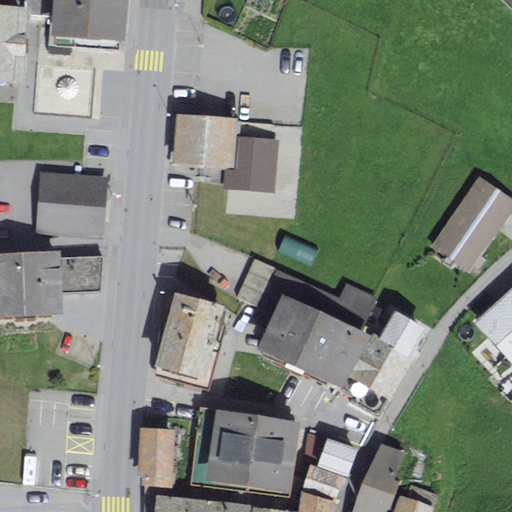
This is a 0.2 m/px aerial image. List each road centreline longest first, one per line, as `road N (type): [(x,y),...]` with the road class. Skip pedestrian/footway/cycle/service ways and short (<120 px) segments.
road 1 (secondary): [(152,0),(115,505)]
road 2 (unknown): [(125,386),(331,420)]
